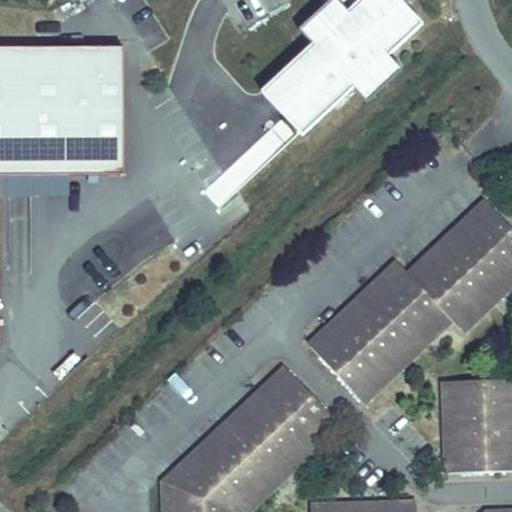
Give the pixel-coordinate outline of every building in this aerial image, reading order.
[(370,96),(405,62),(391,48),(424,17),(408,0),(354,0),(343,11),(333,0),(325,0),(301,24),(314,39),(264,87),(306,130),(356,81),(370,96)] [(109,184),(109,62),(0,62),(0,206),(61,205),(61,185),(109,184)] [(316,350),(369,404),(456,319),(467,331),(511,286),(511,224),(490,203),(414,277),(403,265),(316,350)] [(242,511),(337,419),(284,366),(164,484),(164,511),(242,511)] [(511,375),(446,378),(451,470),(511,467),(511,375)] [(416,511),(416,503),(310,507),(309,511),(416,511)]
